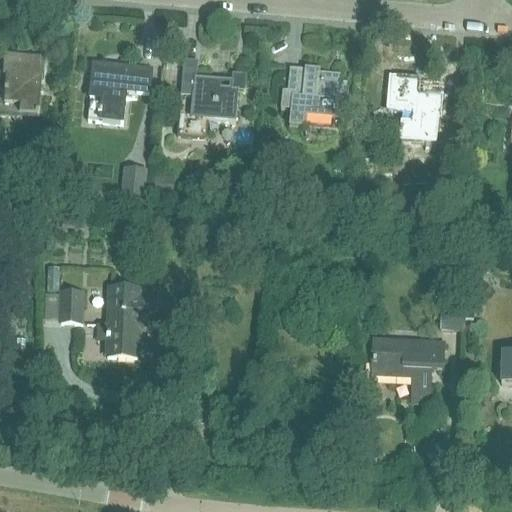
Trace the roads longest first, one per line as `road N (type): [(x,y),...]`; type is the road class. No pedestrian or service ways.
road 1 (residential): [(485,21),(239,0)]
road 2 (unclassified): [(226,511),(0,477)]
